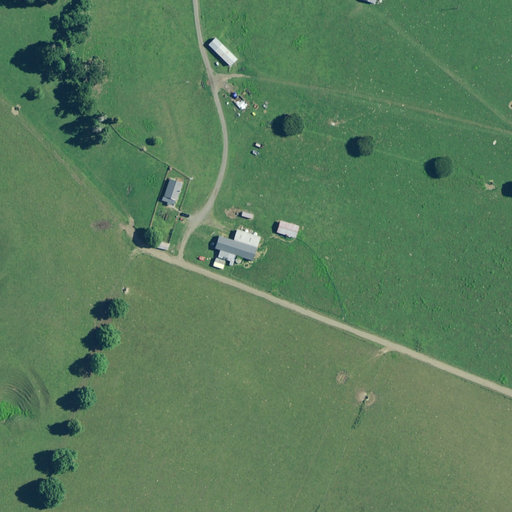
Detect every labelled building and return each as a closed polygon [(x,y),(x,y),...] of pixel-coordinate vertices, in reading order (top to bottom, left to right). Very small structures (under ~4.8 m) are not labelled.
[(237,60),(216,38),(209,45),(230,67),(237,60)] [(167,204),(173,207),(174,203),(177,204),(184,185),(171,180),(162,202),(167,204)] [(299,227),(281,221),(277,233),(295,238),(299,227)] [(261,237),(238,230),(234,241),(220,236),(216,249),(221,251),(218,257),(231,262),(230,265),(232,266),(236,255),(253,261),(261,237)] [(170,244),(157,241),(155,247),(169,251),(170,244)]
